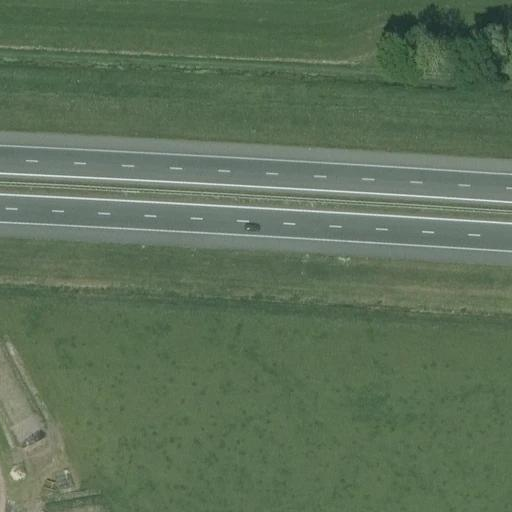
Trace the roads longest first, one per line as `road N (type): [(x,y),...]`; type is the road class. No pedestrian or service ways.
road 1 (motorway): [(511,191),(0,161)]
road 2 (motorway): [(0,208),(511,235)]
